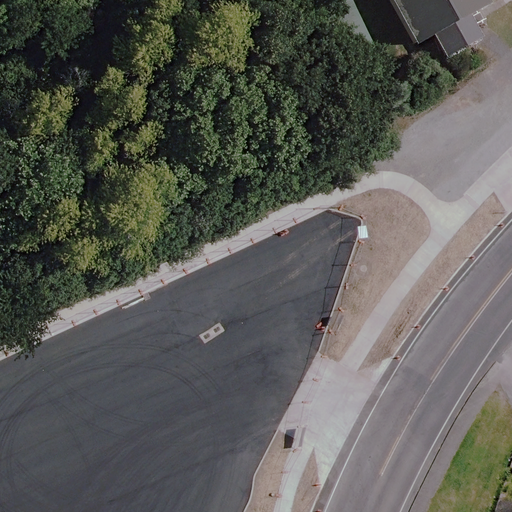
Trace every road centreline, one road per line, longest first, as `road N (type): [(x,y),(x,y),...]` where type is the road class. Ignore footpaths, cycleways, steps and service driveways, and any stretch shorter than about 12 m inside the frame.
road 1 (unknown): [(448,360),(317,369),(216,388),(0,497)]
road 2 (tertiary): [(368,511),(400,438),(448,360),(511,280)]
